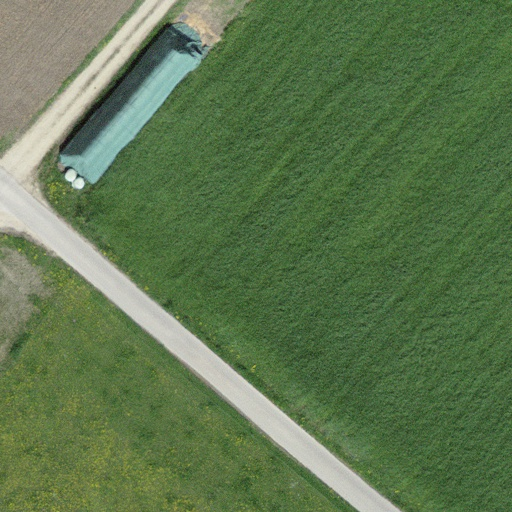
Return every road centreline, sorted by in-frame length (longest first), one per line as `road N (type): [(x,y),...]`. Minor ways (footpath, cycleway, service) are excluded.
road 1 (unclassified): [(362,511),(0,178)]
road 2 (track): [(149,0),(0,175)]
